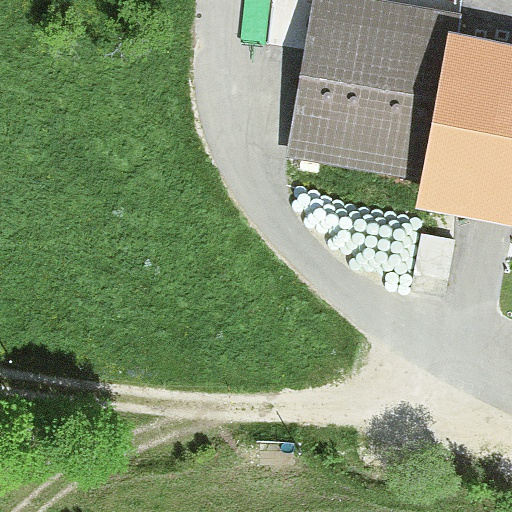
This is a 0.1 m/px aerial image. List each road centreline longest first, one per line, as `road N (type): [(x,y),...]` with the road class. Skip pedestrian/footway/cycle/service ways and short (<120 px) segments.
road 1 (track): [(446,379),(311,415),(0,387)]
road 2 (track): [(217,407),(131,441),(32,511)]
